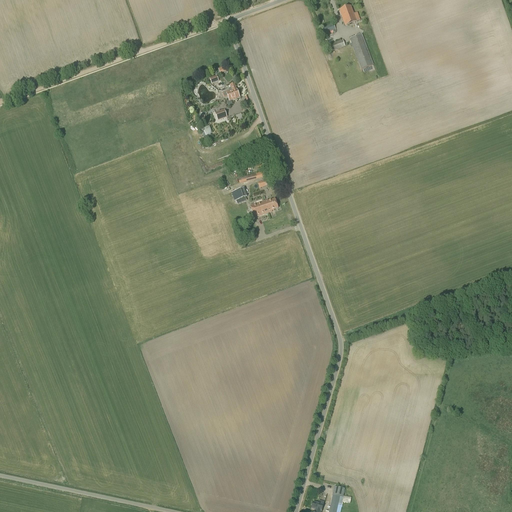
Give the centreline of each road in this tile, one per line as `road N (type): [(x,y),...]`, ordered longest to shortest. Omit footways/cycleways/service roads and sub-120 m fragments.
road 1 (tertiary): [(295,511),(341,332),(227,20),(283,0)]
road 2 (track): [(0,103),(227,20)]
road 3 (track): [(511,276),(341,340)]
road 4 (unclassified): [(0,475),(171,511)]
